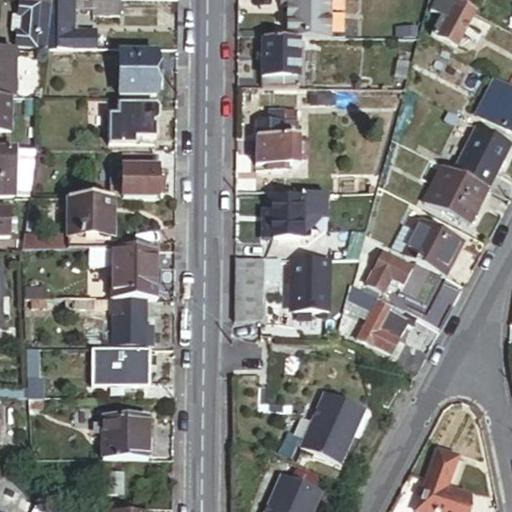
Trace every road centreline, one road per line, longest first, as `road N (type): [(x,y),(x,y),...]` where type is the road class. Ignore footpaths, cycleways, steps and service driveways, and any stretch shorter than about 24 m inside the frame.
road 1 (tertiary): [(206,0),(201,511)]
road 2 (residential): [(367,511),(472,320)]
road 3 (residential): [(472,320),(511,497)]
